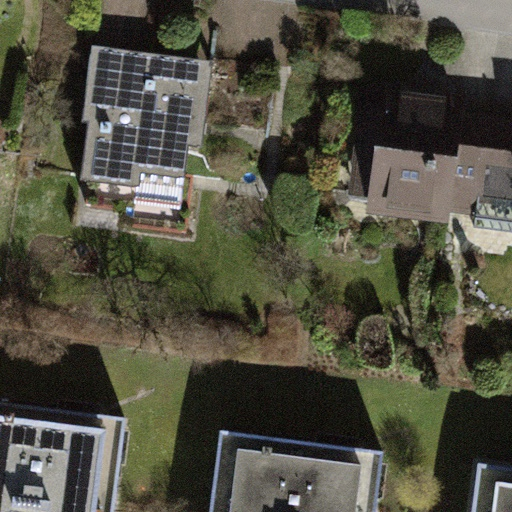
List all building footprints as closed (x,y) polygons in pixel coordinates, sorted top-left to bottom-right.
[(212,72),(93,60),(78,198),(186,210),(192,162),(203,163),(212,72)] [(377,89),(361,231),(473,244),(487,124),(455,120),(458,98),(377,89)] [(511,126),(487,124),(473,244),(511,247),(511,126)] [(116,511),(128,427),(0,410),(0,511),(116,511)] [(217,446),(208,511),(377,511),(384,467),(217,446)] [(511,511),(511,479),(479,476),(474,511),(511,511)]
